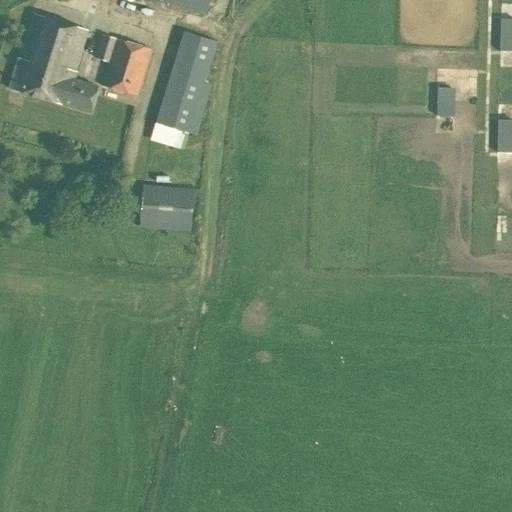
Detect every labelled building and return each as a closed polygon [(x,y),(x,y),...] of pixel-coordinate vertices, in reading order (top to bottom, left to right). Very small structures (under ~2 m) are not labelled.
[(165,0),(205,12),(208,0),(165,0)] [(16,61),(72,80),(75,72),(72,71),(85,32),(32,14),(16,61)] [(216,43),(182,33),(149,140),(183,151),(189,133),(196,135),(212,85),(204,82),(216,43)] [(136,96),(150,49),(101,35),(94,58),(107,62),(100,86),(136,96)] [(97,88),(72,80),(16,61),(7,89),(54,104),(55,103),(88,114),(97,88)] [(189,232),(193,189),(143,185),(139,228),(189,232)]
